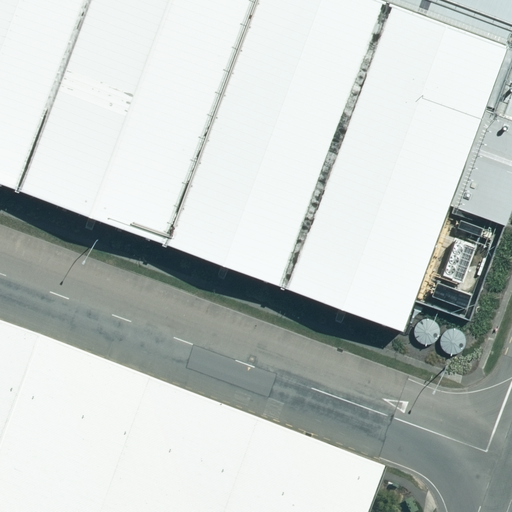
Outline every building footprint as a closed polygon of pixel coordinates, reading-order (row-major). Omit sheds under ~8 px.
[(0,0),(0,185),(31,197),(104,0),(0,0)] [(179,252),(272,0),(104,0),(31,197),(179,252)] [(365,0),(272,0),(179,252),(294,294),(398,12),(365,0)] [(511,0),(365,0),(398,12),(511,54),(511,0)] [(511,54),(398,12),(294,294),(418,339),(465,212),(511,229),(511,54)] [(361,511),(375,476),(0,336),(0,511),(361,511)]
